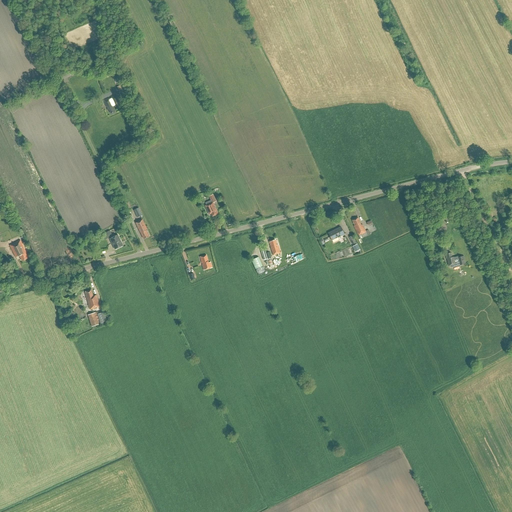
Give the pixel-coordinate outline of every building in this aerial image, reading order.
[(64,84),(62,80),(71,76),(67,69),(54,75),(60,86),(64,84)] [(121,81),(117,71),(112,73),(116,83),(121,81)] [(109,98),(103,101),(106,108),(107,107),(108,109),(107,109),(108,111),(109,111),(110,114),(115,112),(113,107),(114,106),(115,107),(121,104),(116,95),(114,96),(114,97),(113,98),(112,97),(110,98),(111,99),(110,99),(109,98)] [(205,202),(206,205),(205,205),(209,215),(211,214),(212,216),(218,214),(213,202),(215,200),(213,195),(209,196),(211,200),(205,202)] [(141,216),(136,205),(133,206),(138,217),(141,216)] [(360,223),(358,217),(352,220),(354,225),(353,226),(358,236),(359,236),(360,239),(367,235),(368,236),(371,234),(369,230),(366,231),(363,224),(361,225),(360,223)] [(144,239),(149,236),(144,227),(146,226),(142,219),(136,223),(139,229),(144,239)] [(341,227),(328,233),(332,240),(333,242),(339,240),(338,237),(344,234),(341,227)] [(110,231),(103,234),(106,240),(109,238),(108,237),(112,235),(110,231)] [(118,235),(110,239),(115,249),(123,246),(118,235)] [(22,261),(28,258),(26,253),(27,253),(20,239),(9,245),(15,257),(19,255),(22,261)] [(269,242),(273,255),(280,253),(278,245),(277,245),(275,240),(269,242)] [(457,256),(454,257),(452,257),(451,253),(445,254),(446,259),(447,259),(449,266),(451,266),(452,267),(453,268),(459,267),(459,265),(465,264),(463,256),(458,258),(457,256)] [(206,255),(200,257),(204,270),(212,267),(211,262),(208,263),(206,255)] [(251,260),(255,269),(262,266),(259,257),(251,260)] [(261,268),(255,271),(259,280),(264,278),(261,268)] [(91,290),(85,292),(90,309),(100,306),(96,295),(93,296),(91,290)] [(107,322),(103,312),(97,315),(101,324),(107,322)] [(95,313),(88,315),(92,327),(99,324),(95,313)]
